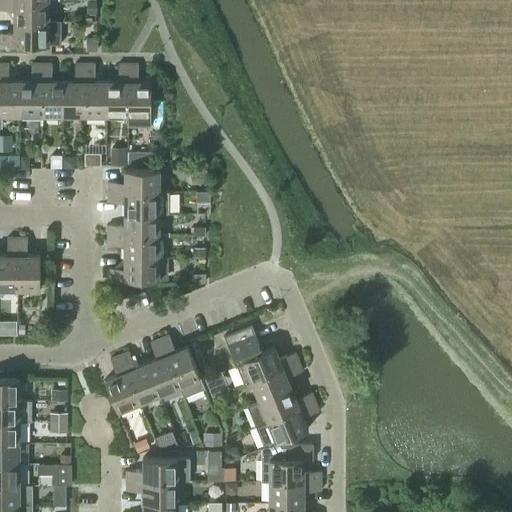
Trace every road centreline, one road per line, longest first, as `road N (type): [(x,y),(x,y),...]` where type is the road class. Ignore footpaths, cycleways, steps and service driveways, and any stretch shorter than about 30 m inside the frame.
road 1 (residential): [(342,511),(339,423),(282,280),(255,280),(88,354)]
road 2 (track): [(511,406),(402,283),(370,278),(293,302)]
road 3 (residential): [(88,354),(85,218)]
